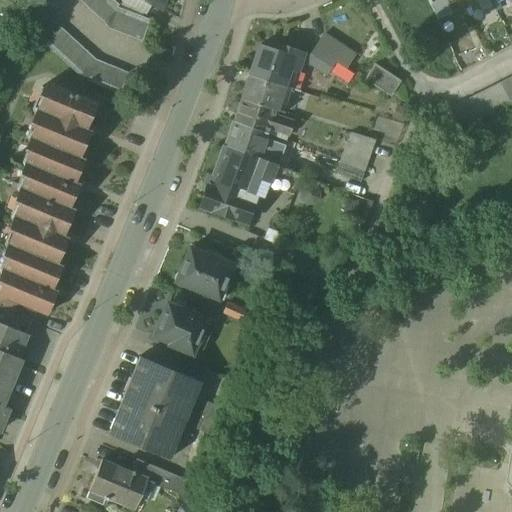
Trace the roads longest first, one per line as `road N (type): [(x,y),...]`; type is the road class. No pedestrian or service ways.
road 1 (tertiary): [(28,511),(156,192)]
road 2 (residential): [(156,192),(352,271)]
road 3 (tertiary): [(156,192),(222,0)]
